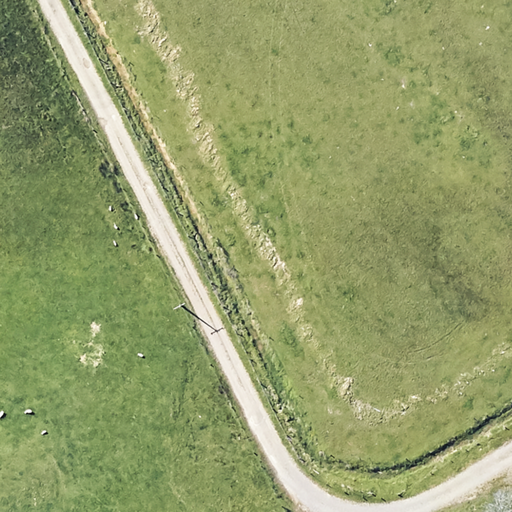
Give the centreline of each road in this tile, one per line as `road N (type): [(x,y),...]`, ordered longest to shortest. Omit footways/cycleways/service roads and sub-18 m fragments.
road 1 (track): [(48,0),(282,464),(320,511)]
road 2 (track): [(396,511),(437,504),(511,452)]
